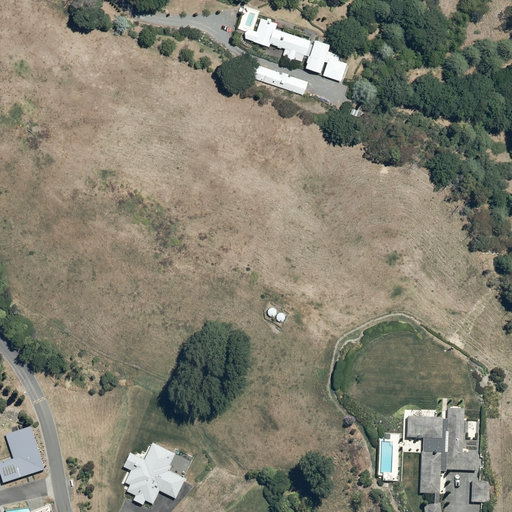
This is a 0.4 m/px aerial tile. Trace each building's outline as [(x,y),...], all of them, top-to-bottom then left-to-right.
[(337,59),(339,53),(327,48),(329,43),(310,36),(309,39),(275,26),(277,20),(261,13),(255,29),(246,25),(241,38),(267,48),(269,44),(283,50),(281,55),(286,57),(284,61),(293,64),(295,59),(304,63),(302,68),(339,83),(346,62),(337,59)] [(251,63),(246,77),(304,97),(309,82),(251,63)] [(365,110),(352,108),(351,117),(363,119),(365,110)] [(440,511),(439,494),(447,494),(447,470),(477,471),(478,454),(461,454),(463,410),(445,409),(445,418),(406,417),(405,437),(420,437),(418,494),(432,494),(432,504),(423,505),(423,511),(440,511)] [(42,471),(29,427),(4,434),(11,458),(0,461),(0,479),(1,483),(42,471)] [(175,453),(151,442),(147,451),(138,447),(134,454),(127,451),(120,467),(128,470),(123,483),(128,486),(125,492),(133,496),(131,501),(141,506),(143,501),(152,505),(158,492),(175,499),(183,482),(186,483),(189,477),(168,467),(175,453)] [(490,481),(472,481),(472,503),(490,503),(490,481)]
